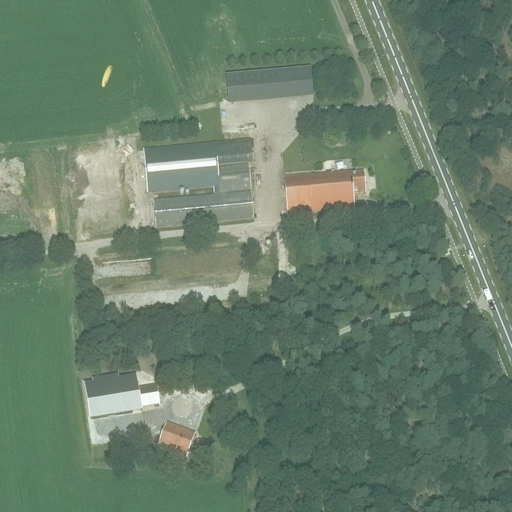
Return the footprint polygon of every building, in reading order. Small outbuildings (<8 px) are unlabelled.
[(228,76),(230,107),(314,101),(312,70),(228,76)] [(114,137),(5,146),(10,216),(120,207),(114,137)] [(206,156),(207,166),(148,171),(153,229),(255,219),(248,152),(206,156)] [(353,195),(365,194),(363,174),(356,174),(308,178),(308,176),(285,178),(288,216),(355,210),(353,195)] [(179,271),(176,255),(159,258),(162,273),(179,271)] [(141,409),(138,389),(136,377),(120,380),(93,384),(85,385),(91,420),(142,412),(141,409)] [(159,406),(157,393),(156,386),(138,389),(141,409),(159,406)] [(186,458),(195,434),(167,424),(158,448),(186,458)]
